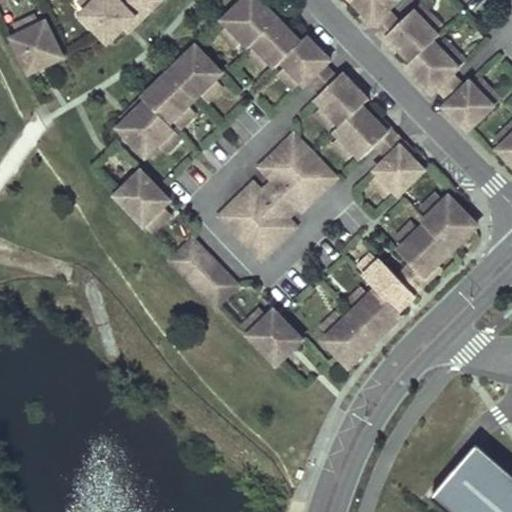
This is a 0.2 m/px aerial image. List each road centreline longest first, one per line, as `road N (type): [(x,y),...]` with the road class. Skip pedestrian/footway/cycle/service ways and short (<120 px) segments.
road 1 (tertiary): [(511,243),(379,380),(353,417),(315,511)]
road 2 (residential): [(511,204),(314,0)]
road 3 (tertiary): [(338,511),(382,414),(434,350)]
